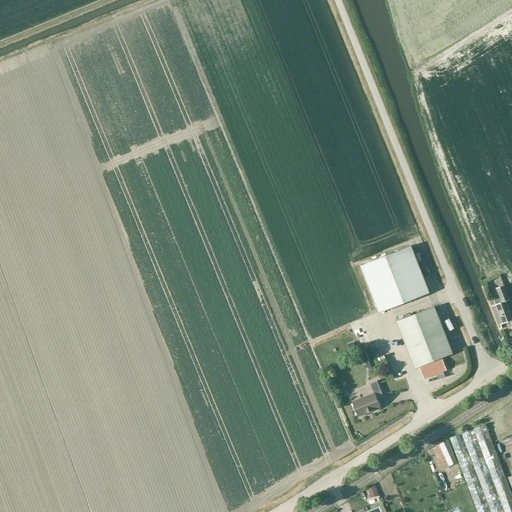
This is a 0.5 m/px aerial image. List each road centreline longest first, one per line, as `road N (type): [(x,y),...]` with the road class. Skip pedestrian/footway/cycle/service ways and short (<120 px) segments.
road 1 (unclassified): [(489,378),(337,0)]
road 2 (unclassified): [(278,511),(489,378)]
